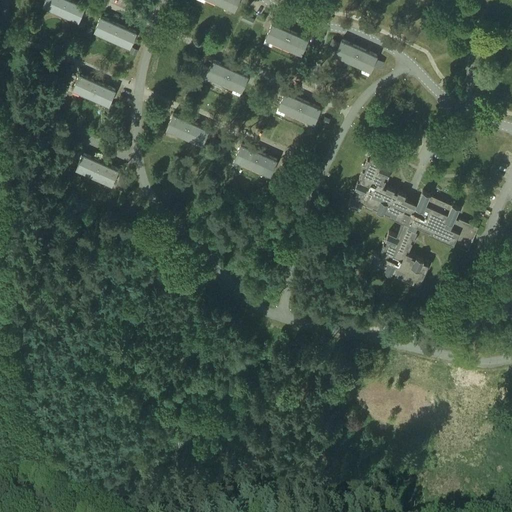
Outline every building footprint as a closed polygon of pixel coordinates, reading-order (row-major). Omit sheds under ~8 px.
[(44,0),(43,5),(61,13),(66,0),(44,0)] [(74,0),(66,0),(61,13),(79,21),(86,5),(74,0)] [(217,0),(217,1),(235,9),(238,0),(217,0)] [(251,24),(254,18),(243,13),(240,19),(251,24)] [(94,31),(112,39),(119,23),(101,15),(94,31)] [(266,38),(264,42),(271,46),(273,41),(284,45),(290,30),(272,22),(266,37),(266,38)] [(119,23),(112,39),(130,47),(137,31),(119,23)] [(290,30),(284,45),(302,54),(309,39),(290,30)] [(333,40),(330,46),(337,49),(335,54),(353,62),(360,47),(342,39),(340,43),(333,40)] [(360,47),(353,62),(363,67),(361,72),(368,75),(370,70),(371,70),(373,66),(379,68),(382,62),(376,59),(378,55),(360,47)] [(204,65),(198,77),(222,87),(224,82),(231,67),(213,59),(209,67),(204,65)] [(231,67),(224,82),(235,87),(232,92),(240,95),(242,90),(249,75),(231,67)] [(73,88),(91,96),(98,81),(80,73),(73,88)] [(98,81),(91,96),(109,104),(116,89),(98,81)] [(279,107),(277,111),(284,115),(286,110),(296,114),(303,99),(285,91),(278,107),(279,107)] [(120,100),(129,104),(131,99),(123,95),(120,100)] [(303,99),(296,114),(314,122),(321,107),(303,99)] [(47,112),(55,115),(59,104),(52,101),(47,112)] [(167,128),(185,136),(191,121),(173,113),(167,128)] [(191,121),(185,136),(203,144),(209,129),(191,121)] [(235,159),(233,163),(240,166),(242,162),(253,166),(260,151),(241,143),(235,158),(235,159)] [(260,151),(253,166),(271,174),(278,159),(260,151)] [(351,194),(348,202),(360,207),(363,200),(366,202),(365,204),(373,207),(374,205),(377,207),(376,209),(384,212),(385,210),(390,212),(389,214),(403,220),(397,234),(389,230),(385,238),(387,239),(386,242),(384,241),(381,249),(382,250),(381,253),(374,250),(369,262),(377,266),(378,263),(385,266),(384,269),(392,272),(393,271),(396,272),(395,274),(403,277),(404,275),(407,277),(406,279),(414,282),(415,280),(418,282),(420,283),(424,275),(422,274),(424,270),(426,271),(429,263),(424,260),(424,259),(416,255),(416,257),(412,255),(412,254),(413,254),(406,251),(408,247),(409,248),(413,240),(411,239),(413,236),(414,237),(418,229),(416,228),(418,225),(429,230),(429,232),(443,238),(444,236),(455,241),(462,244),(461,246),(468,249),(473,239),(469,237),(471,232),(475,234),(479,225),(460,217),(459,219),(455,217),(460,206),(452,202),(452,203),(451,205),(430,195),(430,194),(431,193),(423,189),(417,202),(412,200),(411,199),(410,202),(404,199),(405,197),(406,193),(398,190),(398,192),(394,190),(395,188),(387,185),(386,187),(383,185),(386,178),(385,178),(384,178),(386,174),(388,175),(391,167),(389,166),(390,164),(391,162),(392,160),(384,156),(384,158),(380,156),(380,155),(372,151),(371,153),(370,157),(368,157),(364,165),(366,165),(365,169),(363,168),(359,176),(361,176),(360,179),(358,179),(355,187),(357,188),(354,195),(351,194)] [(76,168),(94,176),(101,160),(83,152),(76,168)] [(101,160),(94,176),(112,183),(119,168),(101,160)]
